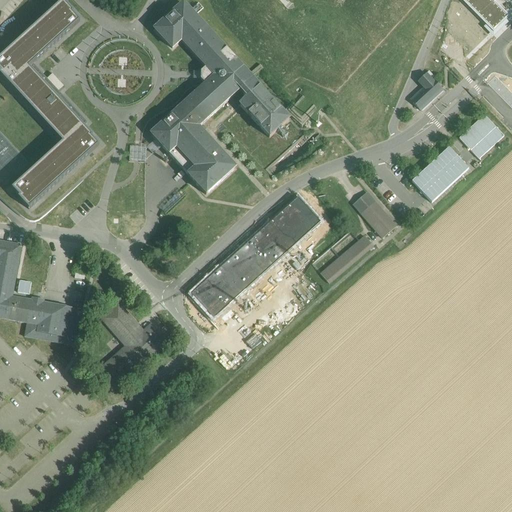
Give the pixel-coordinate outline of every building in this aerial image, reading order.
[(222,0),(211,10),(261,67),(264,72),(274,83),(284,87),(322,53),(323,45),(279,2),(281,0),(280,0),(222,0)] [(505,14),(491,0),(462,0),(462,1),(486,26),(484,28),(493,38),(511,20),(511,15),(507,11),(505,14)] [(73,13),(63,2),(0,59),(0,134),(28,164),(6,185),(29,212),(100,146),(31,69),(79,22),(72,15),(73,13)] [(202,92),(151,136),(206,196),(235,170),(198,129),(240,91),(247,99),(240,106),(269,139),(289,121),(235,61),(236,61),(226,51),(183,5),(154,31),(172,50),(182,42),(206,69),(201,74),(201,78),(201,81),(200,82),(200,89),(202,92)] [(432,81),(426,75),(418,82),(424,89),(411,101),(420,111),(443,90),(434,80),(432,81)] [(484,119),(456,142),(477,166),(503,142),(484,119)] [(137,148),(130,148),(129,163),(137,163),(145,164),(146,149),(137,148)] [(449,149),(411,181),(433,206),(469,173),(449,149)] [(395,229),(368,196),(353,209),(381,241),(395,229)] [(365,238),(320,276),(329,286),(373,247),(372,245),(371,245),(365,238)] [(22,246),(0,242),(0,319),(27,325),(25,338),(73,347),(80,310),(43,304),(44,302),(36,300),(35,307),(32,306),(33,302),(12,298),(22,246)] [(143,333),(118,305),(102,319),(127,348),(98,373),(112,390),(166,343),(152,326),(143,333)]
